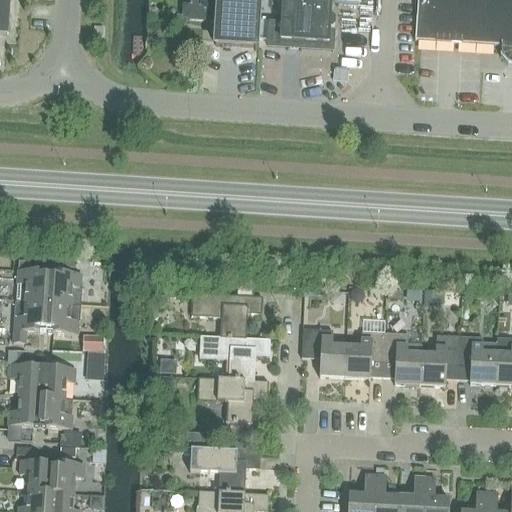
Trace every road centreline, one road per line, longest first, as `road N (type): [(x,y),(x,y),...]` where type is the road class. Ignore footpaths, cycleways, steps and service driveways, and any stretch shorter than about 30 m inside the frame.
road 1 (tertiary): [(511,218),(0,183)]
road 2 (unclassified): [(511,128),(121,103),(64,73)]
road 3 (residential): [(303,511),(306,473),(327,447),(407,448),(441,437),(511,441)]
